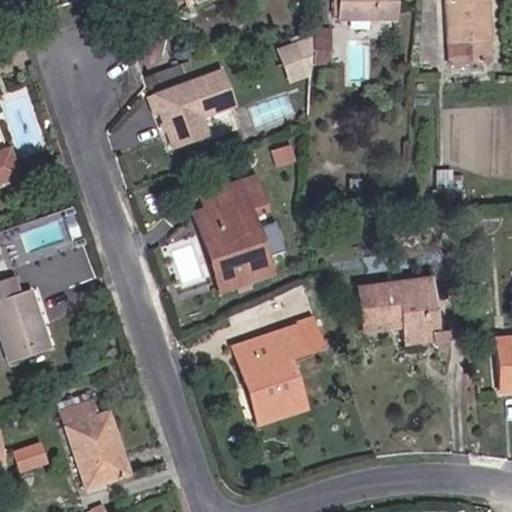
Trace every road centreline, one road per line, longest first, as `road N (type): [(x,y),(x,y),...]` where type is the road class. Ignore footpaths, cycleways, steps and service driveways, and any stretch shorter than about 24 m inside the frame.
road 1 (residential): [(220,511),(198,474),(77,77)]
road 2 (residential): [(511,488),(445,476),(259,511)]
